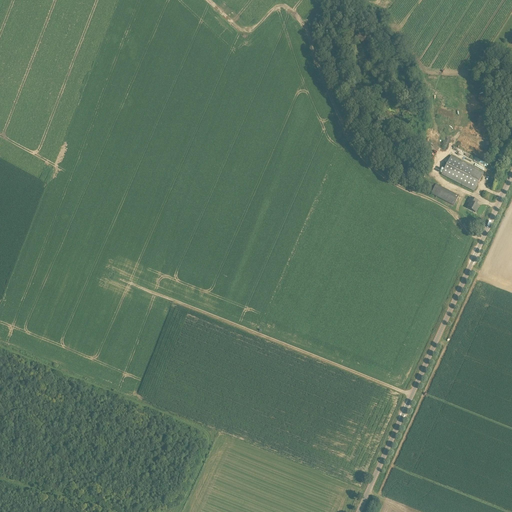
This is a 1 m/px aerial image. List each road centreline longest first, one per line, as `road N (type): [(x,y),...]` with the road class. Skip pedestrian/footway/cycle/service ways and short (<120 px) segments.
road 1 (track): [(482,239),(454,211),(396,185),(364,159),(303,24),(286,7),(275,5),(249,33),(208,0)]
road 2 (unclassified): [(358,511),(511,174)]
road 3 (track): [(411,394),(111,276)]
road 4 (track): [(173,511),(209,446),(208,433),(0,347)]
